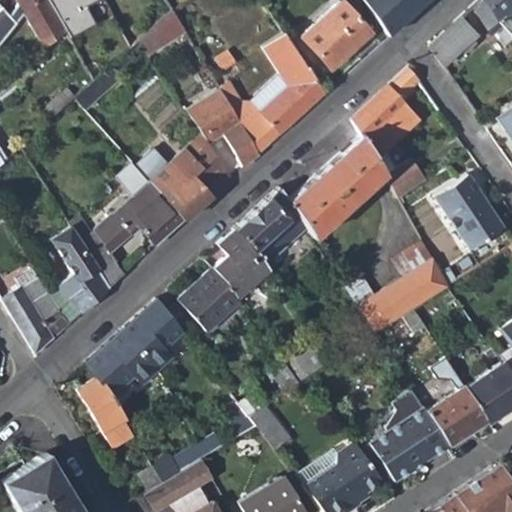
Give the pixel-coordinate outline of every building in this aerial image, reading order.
[(0,0),(0,41),(24,13),(46,49),(68,32),(48,0),(15,0),(18,3),(12,7),(4,0),(0,0)] [(48,0),(68,32),(73,40),(99,25),(89,7),(101,0),(48,0)] [(376,0),(360,0),(385,35),(423,0),(383,0),(379,4),(376,0)] [(505,24),(511,35),(511,0),(478,0),(472,6),(489,31),(495,32),(505,24)] [(302,36),(329,67),(368,33),(343,2),(302,36)] [(175,10),(143,38),(153,53),(188,34),(175,10)] [(428,46),(440,64),(451,58),(461,49),(464,52),(475,43),(472,38),(476,35),(461,16),(428,46)] [(219,88),(255,152),(320,93),(283,30),(260,43),(278,73),(245,101),(241,100),(230,81),(219,88)] [(408,64),(348,119),(357,134),(362,141),(374,159),(382,151),(418,119),(399,97),(418,79),(408,64)] [(72,86),(48,104),(56,114),(78,94),(72,86)] [(200,132),(206,141),(223,131),(241,165),(255,152),(219,88),(185,107),(200,132)] [(511,107),(497,118),(511,139),(511,107)] [(206,141),(200,132),(148,180),(181,219),(206,196),(201,190),(223,170),(206,141)] [(302,224),(310,236),(344,206),(346,208),(353,202),(351,200),(382,172),(374,159),(362,141),(357,134),(286,199),(302,224)] [(136,160),(147,173),(165,158),(154,145),(136,160)] [(382,172),(384,176),(394,169),(382,151),(374,159),(382,172)] [(399,198),(400,197),(425,180),(410,158),(394,169),(384,176),(399,198)] [(433,197),(469,251),(503,228),(467,174),(433,197)] [(148,180),(93,229),(94,232),(90,234),(78,215),(68,222),(78,239),(98,272),(106,286),(121,273),(108,252),(139,226),(154,243),(181,219),(148,180)] [(230,226),(249,248),(260,262),(302,224),(286,199),(275,186),(230,226)] [(208,266),(231,294),(264,268),(260,262),(249,248),(230,226),(213,242),(223,251),(208,266)] [(98,272),(78,239),(57,252),(77,287),(54,308),(59,316),(65,324),(106,286),(98,272)] [(355,305),(375,334),(413,309),(449,285),(430,257),(355,305)] [(174,297),(204,331),(236,302),(231,294),(208,266),(174,297)] [(0,296),(0,299),(33,352),(65,324),(59,316),(54,308),(42,320),(19,284),(0,296)] [(116,330),(153,372),(169,357),(161,347),(179,331),(152,298),(116,330)] [(511,316),(497,327),(511,347),(511,316)] [(387,343),(398,359),(428,339),(417,323),(387,343)] [(92,375),(106,397),(129,376),(138,385),(153,372),(116,330),(83,361),(92,375)] [(315,342),(290,360),(301,377),(327,359),(315,342)] [(240,410),(247,418),(264,408),(298,385),(278,358),(226,392),(240,410)] [(484,417),(485,420),(511,402),(511,379),(499,360),(462,384),(484,417)] [(129,434),(106,397),(92,375),(73,387),(111,446),(129,434)] [(461,383),(423,407),(446,441),(484,417),(462,384),(461,383)] [(366,439),(389,477),(446,441),(423,407),(421,404),(366,439)] [(254,426),(272,449),(288,437),(264,408),(247,418),(254,426)] [(247,418),(240,410),(229,419),(241,434),(254,426),(247,418)] [(328,459),(296,479),(314,502),(321,511),(334,511),(353,500),(349,494),(377,477),(349,436),(331,448),(328,459)] [(0,480),(0,481),(18,511),(79,511),(43,454),(0,480)] [(149,465),(160,482),(176,472),(166,454),(149,465)] [(147,489),(144,491),(155,509),(209,477),(199,459),(176,472),(160,482),(147,489)] [(416,511),(499,511),(500,511),(511,503),(511,486),(496,461),(416,511)] [(137,472),(147,489),(160,482),(149,465),(137,472)] [(236,501),(242,511),(300,511),(280,476),(236,501)] [(186,511),(212,511),(205,501),(186,511)]
